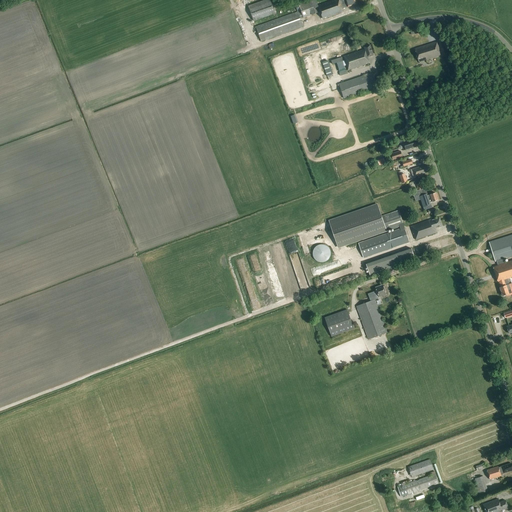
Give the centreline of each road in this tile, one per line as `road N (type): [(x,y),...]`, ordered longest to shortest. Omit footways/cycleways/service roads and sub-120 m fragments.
road 1 (tertiary): [(511,404),(388,28)]
road 2 (unclassified): [(388,28),(427,18),(468,21),(511,50)]
